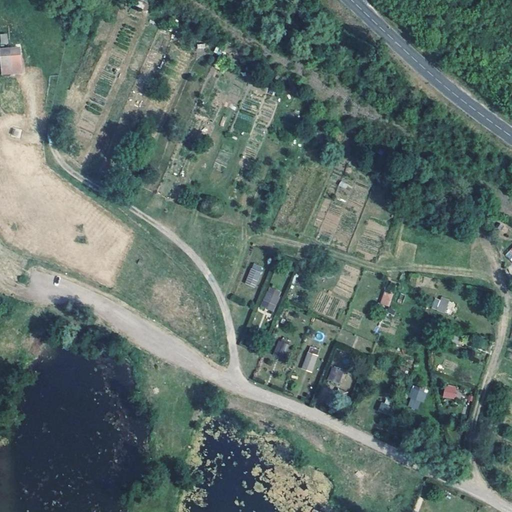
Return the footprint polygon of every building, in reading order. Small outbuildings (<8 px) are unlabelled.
[(0,34),(0,40),(1,45),(8,43),(7,33),(0,34)] [(21,46),(0,47),(0,72),(0,75),(23,74),(21,46)] [(245,283),(256,287),(264,267),(252,263),(245,283)] [(269,286),(260,306),(273,312),(282,292),(269,286)] [(384,290),(380,304),(389,307),(393,293),(384,290)] [(446,312),(449,299),(434,297),(431,309),(446,312)] [(284,360),(290,344),(278,339),(272,355),(284,360)] [(310,346),(301,368),(312,372),(320,350),(310,346)] [(337,349),(335,359),(345,362),(347,352),(337,349)] [(333,365),(327,380),(339,385),(344,369),(333,365)] [(444,385),(443,398),(456,399),(457,386),(444,385)] [(413,386),(406,406),(419,410),(426,390),(413,386)] [(390,416),(394,407),(381,402),(378,411),(390,416)]
